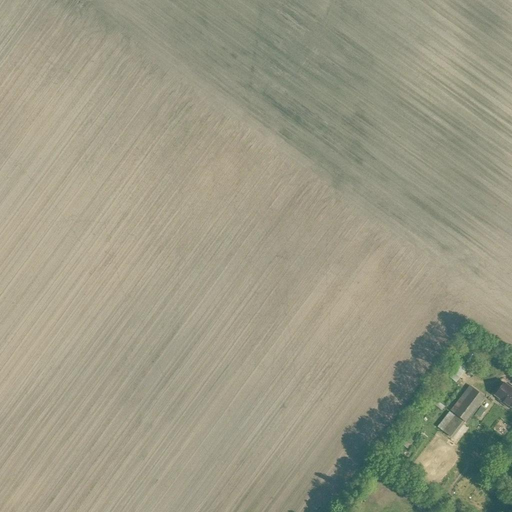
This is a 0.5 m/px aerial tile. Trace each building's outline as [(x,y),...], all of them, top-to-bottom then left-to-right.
[(450,375),(458,382),(468,368),(460,362),(450,375)] [(470,427),(489,402),(473,389),(453,414),(470,427)] [(511,412),(511,394),(505,389),(497,400),(505,406),(504,408),(510,413),(511,412)] [(445,415),(448,411),(434,401),(429,407),(435,411),(437,409),(445,415)] [(467,428),(452,416),(440,432),(455,444),(467,428)] [(401,445),(407,450),(412,443),(406,438),(401,445)]
